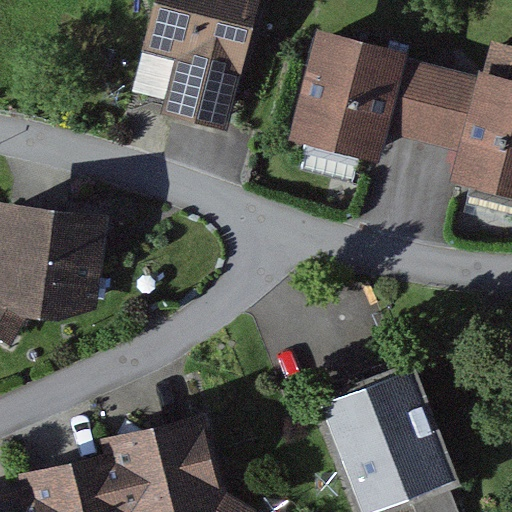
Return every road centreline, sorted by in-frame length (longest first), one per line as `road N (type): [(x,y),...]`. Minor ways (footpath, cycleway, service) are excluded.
road 1 (residential): [(0,418),(145,352),(284,235)]
road 2 (residential): [(0,129),(157,171),(284,235)]
road 3 (residential): [(284,235),(488,280),(511,276)]
